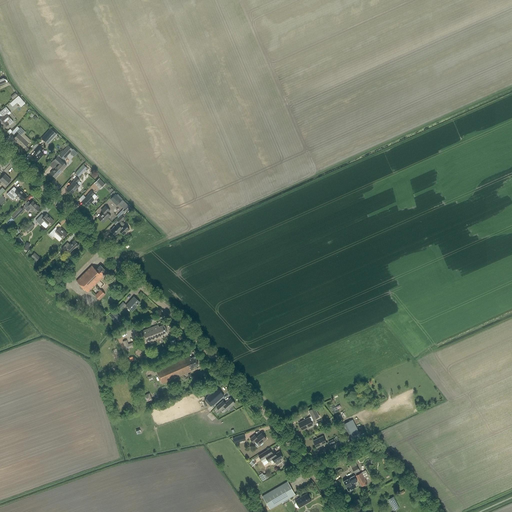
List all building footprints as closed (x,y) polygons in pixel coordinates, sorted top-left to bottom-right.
[(19,96),(13,101),(14,102),(16,104),(21,98),(19,96)] [(7,109),(0,114),(0,117),(0,118),(0,123),(4,129),(10,124),(11,125),(14,122),(8,116),(11,113),(7,109)] [(29,143),(26,141),(21,136),(25,131),(21,127),(14,134),(16,136),(14,139),(24,148),(29,143)] [(51,128),(42,138),(48,144),(57,134),(51,128)] [(36,152),(32,157),(37,162),(44,154),(42,152),(44,150),(42,148),(37,143),(32,148),(34,150),(35,150),(36,152)] [(69,145),(60,155),(64,159),(73,150),(69,145)] [(54,168),(50,173),(55,178),(62,171),(67,165),(62,161),(58,157),(57,157),(56,159),(54,160),(56,162),(52,166),(54,168)] [(87,168),(83,165),(75,174),(79,177),(87,168)] [(0,184),(3,182),(7,185),(12,180),(5,174),(0,179),(0,184)] [(77,184),(80,180),(77,178),(74,181),(67,189),(73,194),(80,186),(77,184)] [(100,178),(94,183),(100,189),(105,184),(100,178)] [(20,188),(18,190),(14,186),(7,194),(13,200),(17,195),(22,200),(27,195),(20,188)] [(92,197),(95,194),(92,191),(88,194),(89,195),(82,202),(87,207),(94,200),(92,197)] [(116,194),(111,199),(117,205),(122,200),(116,194)] [(29,201),(24,206),(26,208),(25,209),(28,211),(33,216),(35,213),(40,208),(33,201),(31,203),(29,201)] [(15,219),(24,210),(20,206),(11,215),(15,219)] [(103,223),(111,216),(108,213),(110,211),(106,206),(101,210),(104,212),(98,218),(103,223)] [(41,225),(44,221),(49,226),(54,221),(47,214),(45,216),(42,214),(36,221),(41,225)] [(117,220),(120,223),(125,218),(122,215),(117,220)] [(25,229),(28,232),(35,226),(31,222),(25,229)] [(116,235),(120,231),(124,235),(130,229),(123,222),(120,225),(118,224),(111,230),(116,235)] [(55,235),(54,234),(55,232),(62,239),(67,234),(60,227),(58,230),(56,227),(49,234),(52,237),(55,235)] [(64,251),(67,248),(69,249),(66,252),(70,256),(73,253),(72,252),(79,245),(74,240),(70,245),(68,242),(61,249),(64,251)] [(31,256),(36,261),(40,258),(34,253),(31,256)] [(103,276),(107,272),(101,265),(96,270),(92,266),(77,281),(88,292),(103,277),(103,276)] [(99,300),(105,294),(101,290),(95,296),(99,300)] [(132,311),(140,302),(134,297),(127,306),(132,311)] [(123,320),(115,310),(109,315),(117,324),(123,320)] [(158,325),(141,332),(145,344),(146,344),(150,342),(153,341),(156,340),(160,338),(161,338),(163,337),(162,336),(163,335),(167,334),(164,325),(159,327),(158,325)] [(127,340),(123,342),(126,350),(135,346),(134,342),(129,344),(127,340)] [(193,367),(199,365),(195,356),(191,358),(190,356),(156,370),(162,384),(190,372),(190,371),(194,369),(193,367)] [(217,388),(206,398),(213,406),(224,395),(217,388)] [(153,400),(150,393),(143,396),(146,403),(153,400)] [(225,403),(223,400),(216,406),(220,411),(225,407),(228,410),(236,403),(231,398),(225,403)] [(302,430),(313,425),(311,421),(319,417),(315,408),(309,410),(312,416),(299,423),(302,430)] [(344,424),(353,441),(361,437),(352,420),(344,424)] [(259,445),(266,439),(261,433),(257,437),(255,435),(250,439),(254,443),(256,441),(259,445)] [(244,435),(233,438),(234,442),(234,443),(246,440),(244,435)] [(317,448),(326,443),(323,436),(313,441),(317,448)] [(270,449),(259,455),(261,460),(266,457),(269,462),(273,460),(275,463),(277,465),(282,462),(281,459),(283,458),(279,451),(275,454),(274,451),(272,452),(270,449)] [(352,464),(355,472),(361,470),(357,462),(352,464)] [(356,476),(362,487),(368,483),(365,478),(369,476),(366,470),(356,476)] [(354,476),(344,481),(349,491),(356,487),(354,483),(357,481),(354,476)] [(288,481),(262,496),(270,509),(295,495),(288,481)] [(295,503),(295,505),(295,506),(296,507),(298,508),(300,508),(311,500),(307,494),(295,501),(296,502),(295,503)] [(388,499),(394,511),(399,508),(394,496),(388,499)]
